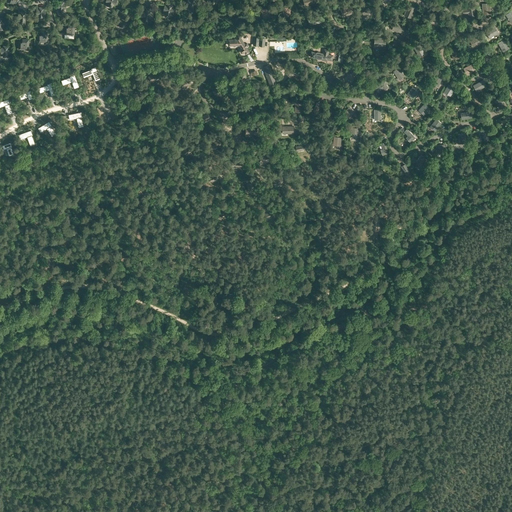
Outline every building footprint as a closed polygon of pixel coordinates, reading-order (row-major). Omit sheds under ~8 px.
[(64,0),(59,0),(58,2),(57,2),(56,9),(58,9),(58,13),(64,13),(64,9),(66,9),(66,3),(64,3),(64,0)] [(187,0),(186,3),(189,4),(188,8),(193,9),(194,5),(196,6),(198,0),(196,0),(187,0)] [(167,5),(164,5),(163,10),(166,11),(164,15),(169,16),(170,12),(173,13),(174,7),(172,7),(173,4),(168,3),(167,5)] [(490,3),(483,4),(484,14),(491,14),(490,3)] [(289,5),(281,7),(285,19),(292,16),(289,5)] [(352,5),(341,9),(344,17),(355,13),(352,5)] [(409,5),(404,15),(412,18),(416,8),(409,5)] [(44,7),(39,7),(38,9),(36,9),(36,15),(38,15),(38,19),(44,20),(44,15),(46,15),(46,9),(44,9),(44,7)] [(268,7),(261,9),(263,20),(270,18),(268,7)] [(369,8),(361,15),(367,21),(374,14),(369,8)] [(475,8),(462,10),(463,14),(469,13),(469,17),(477,16),(475,8)] [(145,12),(142,11),(141,16),(144,17),(142,21),(147,22),(148,18),(151,19),(152,14),(150,13),(151,11),(146,9),(145,12)] [(28,20),(28,14),(26,13),(26,11),(20,11),(20,13),(18,13),(18,19),(20,19),(20,24),(25,24),(26,20),(28,20)] [(122,18),(120,17),(118,22),(121,23),(119,27),(124,29),(125,25),(128,26),(130,20),(127,20),(128,17),(123,15),(122,18)] [(311,25),(321,22),(319,15),(309,18),(311,25)] [(430,17),(430,24),(435,24),(435,22),(441,22),(441,15),(437,15),(437,17),(430,17)] [(395,22),(392,29),(404,33),(406,25),(395,22)] [(75,24),(68,24),(68,25),(65,25),(65,27),(64,27),(64,34),(74,35),(75,24)] [(495,27),(486,32),(490,38),(499,33),(495,27)] [(48,42),(48,31),(41,31),(41,35),(37,35),(37,42),(48,42)] [(229,40),(229,45),(240,45),(241,48),(240,50),(242,53),(244,53),(245,53),(246,54),(249,52),(246,48),(249,46),(247,43),(245,45),(240,36),(233,40),(229,40)] [(479,36),(470,41),(473,47),(482,42),(479,36)] [(375,38),(374,45),(386,46),(387,39),(375,38)] [(29,50),(29,39),(22,39),(22,42),(18,42),(18,49),(29,50)] [(504,39),(498,43),(503,52),(510,48),(504,39)] [(420,44),(414,47),(419,56),(425,53),(422,49),(424,49),(421,45),(420,45),(420,44)] [(11,54),(11,47),(9,47),(9,45),(3,45),(3,47),(1,47),(1,53),(3,53),(3,58),(8,58),(8,54),(11,54)] [(333,55),(328,54),(329,50),(322,48),(322,50),(323,50),(322,53),(312,51),(311,57),(327,60),(327,59),(332,60),(333,55)] [(458,48),(451,49),(453,59),(460,58),(458,48)] [(487,53),(481,56),(486,65),(492,62),(487,53)] [(472,63),(464,68),(466,74),(475,69),(472,63)] [(91,69),(83,72),(83,74),(84,75),(84,77),(93,74),(95,81),(100,79),(96,67),(91,69)] [(270,67),(264,69),(270,84),(276,82),(270,67)] [(398,67),(393,71),(399,79),(404,76),(398,67)] [(491,71),(486,74),(491,83),(496,80),(491,71)] [(70,77),(62,80),(62,82),(63,83),(63,84),(72,81),(72,82),(74,89),(79,87),(75,74),(70,76),(70,77)] [(442,79),(435,76),(432,84),(439,87),(442,79)] [(190,79),(180,83),(183,88),(192,84),(190,79)] [(483,80),(473,85),(477,91),(486,85),(483,80)] [(384,81),(375,88),(378,92),(382,89),(384,91),(389,87),(384,81)] [(47,85),(39,88),(39,89),(40,91),(40,92),(49,89),(49,90),(51,96),(56,95),(52,82),(47,84),(47,85)] [(219,83),(211,87),(213,94),(222,90),(219,83)] [(449,84),(444,92),(450,96),(455,88),(449,84)] [(413,98),(418,91),(412,87),(407,94),(413,98)] [(26,92),(19,95),(21,99),(28,97),(29,100),(33,98),(31,90),(26,92)] [(503,98),(497,100),(501,109),(507,106),(503,98)] [(8,99),(0,101),(0,107),(5,106),(8,114),(10,113),(10,114),(11,113),(13,112),(9,104),(10,104),(8,99)] [(324,105),(317,102),(313,110),(321,113),(324,105)] [(303,112),(303,103),(295,103),(294,112),(303,112)] [(424,115),(430,109),(424,103),(418,110),(424,115)] [(349,105),(343,112),(350,117),(355,111),(349,105)] [(81,111),(68,114),(69,119),(77,117),(79,127),(83,126),(81,116),(82,116),(81,111)] [(462,120),(472,118),(471,111),(461,113),(462,120)] [(207,113),(200,117),(202,122),(210,119),(207,113)] [(430,126),(435,131),(442,123),(436,118),(430,126)] [(49,121),(38,128),(41,132),(47,129),(52,136),(53,135),(55,134),(56,133),(51,126),(52,125),(49,121)] [(480,129),(485,142),(489,140),(485,127),(480,129)] [(407,129),(405,131),(409,136),(407,138),(410,141),(415,137),(407,129)] [(31,130),(18,135),(20,140),(27,137),(28,137),(31,145),(32,145),(34,144),(35,144),(32,135),(33,135),(31,130)] [(459,144),(466,143),(465,133),(458,134),(459,144)] [(334,136),(333,145),(340,146),(341,137),(334,136)] [(219,138),(210,142),(212,148),(222,145),(219,138)] [(10,142),(2,145),(4,150),(7,149),(9,155),(11,155),(12,155),(12,154),(14,154),(11,147),(12,147),(10,142)] [(436,154),(444,153),(443,144),(436,145),(436,154)] [(186,148),(183,150),(185,155),(193,151),(191,146),(186,148)] [(271,154),(260,156),(261,163),(272,161),(271,154)] [(422,167),(428,161),(421,155),(416,161),(422,167)] [(232,160),(232,167),(243,166),(242,159),(232,160)] [(405,164),(401,166),(408,178),(412,176),(405,164)] [(211,176),(208,177),(211,182),(219,179),(216,173),(211,175),(211,176)] [(274,178),(276,185),(286,183),(284,176),(274,178)] [(221,210),(218,212),(220,217),(228,213),(226,208),(220,210),(221,210)]
